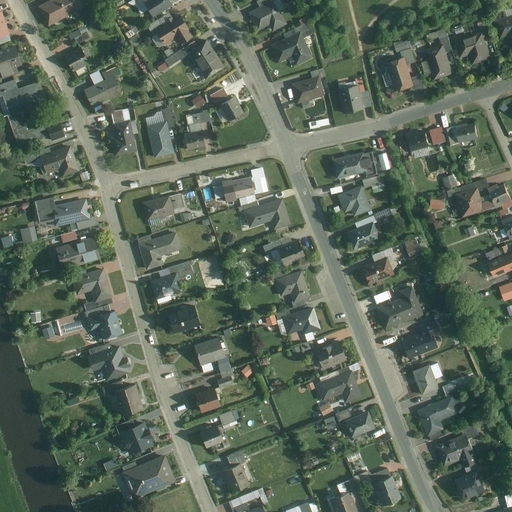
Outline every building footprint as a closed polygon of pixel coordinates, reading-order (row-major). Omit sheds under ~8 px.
[(80,0),(50,0),(39,6),(49,25),(84,7),(80,0)] [(168,0),(149,0),(145,3),(153,17),(172,6),(168,0)] [(274,0),(249,14),(258,31),(270,25),(273,32),(287,24),(274,0)] [(2,11),(0,11),(0,35),(9,32),(2,11)] [(180,15),(155,31),(165,45),(177,37),(181,44),(193,36),(189,29),(180,15)] [(511,16),(496,21),(501,38),(508,36),(511,47),(511,16)] [(69,32),(71,40),(78,37),(79,42),(93,38),(88,26),(69,32)] [(137,26),(127,31),(134,47),(145,42),(137,26)] [(483,32),(456,40),(461,57),(470,55),(473,65),(492,59),(483,32)] [(301,33),(271,46),(279,64),(294,57),(297,65),(313,58),(301,33)] [(225,68),(207,40),(189,52),(207,80),(225,68)] [(15,44),(0,49),(0,79),(24,72),(15,44)] [(444,44),(425,50),(435,80),(454,74),(444,44)] [(80,46),(64,54),(73,71),(89,63),(80,46)] [(405,58),(385,64),(394,92),(414,86),(405,58)] [(109,79),(85,90),(93,108),(118,96),(109,79)] [(320,79),(293,86),(298,105),(325,98),(320,79)] [(41,81),(0,93),(0,103),(4,117),(48,104),(41,81)] [(359,87),(338,91),(344,115),(364,111),(359,87)] [(228,89),(212,93),(214,102),(230,98),(228,89)] [(203,94),(194,100),(199,109),(208,103),(203,94)] [(244,113),(235,97),(221,105),(230,121),(244,113)] [(311,122),(312,128),(332,125),(331,118),(311,122)] [(54,141),(69,134),(63,120),(48,127),(54,141)] [(131,122),(114,125),(116,138),(112,138),(115,156),(137,151),(131,122)] [(167,122),(148,127),(155,159),(175,154),(167,122)] [(476,125),(457,130),(461,143),(479,139),(476,125)] [(443,127),(431,130),(434,144),(447,141),(443,127)] [(202,131),(185,135),(188,151),(206,147),(202,131)] [(427,132),(407,137),(411,152),(431,147),(427,132)] [(72,146),(41,156),(47,173),(61,169),(64,177),(81,172),(72,146)] [(364,154),(332,160),(336,178),(365,172),(366,177),(377,175),(373,152),(364,154)] [(384,174),(364,178),(366,187),(373,185),(375,192),(387,189),(384,174)] [(445,178),(449,189),(458,186),(455,175),(445,178)] [(252,178),(223,184),(226,201),(255,195),(252,178)] [(497,185),(488,190),(498,210),(505,206),(504,204),(511,199),(511,198),(505,185),(499,188),(497,185)] [(362,187),(338,196),(345,213),(352,210),(355,217),(372,210),(362,187)] [(480,188),(456,195),(462,218),(486,212),(480,188)] [(170,195),(143,202),(148,221),(175,214),(174,210),(185,207),(182,194),(171,197),(170,195)] [(54,199),(34,203),(39,225),(55,221),(56,226),(91,219),(87,200),(56,207),(54,199)] [(283,200),(245,212),(250,228),(271,222),(274,231),(291,226),(283,200)] [(445,201),(431,200),(431,209),(445,210),(445,201)] [(511,216),(504,219),(508,227),(503,230),(506,237),(511,234),(511,216)] [(374,222),(348,232),(355,251),(381,241),(374,222)] [(37,225),(22,229),(26,243),(41,239),(37,225)] [(64,242),(79,239),(78,230),(62,233),(64,242)] [(177,233),(138,244),(146,270),(163,265),(160,256),(182,250),(177,233)] [(95,237),(56,248),(62,271),(101,260),(95,237)] [(419,237),(407,240),(411,257),(423,253),(419,237)] [(299,241),(278,249),(285,267),(306,258),(299,241)] [(511,271),(511,254),(489,263),(495,278),(511,271)] [(388,257),(361,268),(368,285),(395,275),(388,257)] [(104,269),(72,277),(77,295),(92,291),(95,302),(112,297),(104,269)] [(302,271),(275,280),(281,297),(291,294),(293,303),(311,297),(302,271)] [(177,273),(151,281),(156,299),(182,291),(177,273)] [(507,300),(511,298),(511,283),(502,287),(507,300)] [(402,298),(378,308),(386,329),(425,314),(414,286),(400,292),(402,298)] [(390,290),(376,294),(379,303),(392,299),(390,290)] [(195,305),(168,313),(174,332),(200,324),(195,305)] [(314,307),(282,317),(287,334),(303,329),(304,334),(321,329),(314,307)] [(116,311),(87,318),(90,331),(99,329),(102,339),(122,334),(116,311)] [(42,321),(41,312),(32,312),(33,322),(42,321)] [(271,325),(280,322),(277,314),(268,318),(271,325)] [(83,320),(68,323),(70,331),(85,328),(83,320)] [(423,334),(402,342),(409,360),(438,348),(433,336),(441,333),(436,322),(421,328),(423,334)] [(47,339),(57,335),(53,325),(44,328),(47,339)] [(219,337),(194,345),(201,366),(226,358),(219,337)] [(314,341),(304,342),(305,351),(315,350),(314,341)] [(339,341),(316,351),(323,370),(347,360),(339,341)] [(121,345),(89,356),(93,371),(102,368),(107,381),(131,373),(121,345)] [(250,364),(243,371),(249,377),(256,370),(250,364)] [(430,365),(414,371),(423,396),(440,389),(430,365)] [(352,371),(316,385),(322,401),(342,393),(345,403),(361,397),(352,371)] [(136,385),(116,391),(124,416),(144,410),(136,385)] [(214,388),(195,394),(201,413),(221,407),(214,388)] [(453,397),(417,410),(427,436),(444,430),(441,421),(459,414),(453,397)] [(321,406),(325,414),(335,410),(332,401),(321,406)] [(226,428),(240,423),(235,409),(221,414),(226,428)] [(369,411),(344,421),(351,439),(376,429),(369,411)] [(336,415),(326,418),(330,429),(339,426),(336,415)] [(149,421),(113,435),(120,451),(139,444),(143,453),(159,446),(149,421)] [(218,426),(200,432),(206,449),(224,442),(218,426)] [(472,437),(481,433),(479,426),(470,429),(472,437)] [(467,435),(436,447),(444,469),(462,462),(465,469),(479,464),(467,435)] [(166,456),(122,474),(133,501),(177,483),(166,456)] [(241,465),(223,473),(231,493),(250,485),(241,465)] [(477,471),(454,482),(463,503),(487,492),(477,471)] [(393,477),(374,484),(383,507),(402,500),(393,477)] [(358,511),(352,494),(331,501),(335,511),(358,511)]
